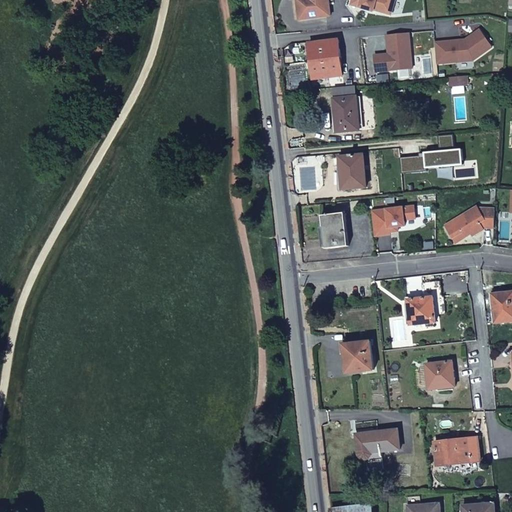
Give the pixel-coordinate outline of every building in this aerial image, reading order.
[(330,16),(328,0),(306,0),(306,3),(297,4),(299,20),(330,16)] [(391,16),(395,0),(355,0),(356,1),(353,0),(352,0),(351,6),(373,13),(374,11),(391,16)] [(437,65),(473,62),(492,48),(480,31),(466,41),(459,41),(460,44),(456,45),(453,42),(435,43),(437,65)] [(410,34),(387,35),(389,55),(375,56),(376,72),(413,69),(410,34)] [(309,44),(313,81),(343,77),(338,41),(309,44)] [(377,76),(377,83),(389,82),(388,75),(377,76)] [(466,83),(466,76),(449,77),(450,84),(466,83)] [(356,97),(355,87),(335,88),(336,99),(356,97)] [(336,99),(334,99),(337,133),(360,131),(358,97),(356,97),(336,99)] [(454,136),(439,137),(440,153),(425,154),(426,158),(420,158),(420,157),(400,159),(402,174),(426,172),(426,169),(437,168),(438,178),(454,177),(453,167),(464,166),(462,151),(455,151),(454,136)] [(367,188),(364,155),(339,158),(343,190),(367,188)] [(416,219),(415,207),(372,212),(375,237),(391,235),(391,233),(390,228),(398,227),(406,226),(405,220),(416,219)] [(495,229),(496,210),(479,209),(478,207),(447,225),(454,237),(465,231),(468,236),(473,233),(474,236),(483,230),(483,228),(495,229)] [(349,247),(345,214),(322,217),(326,250),(349,247)] [(465,231),(454,237),(457,243),(468,236),(465,231)] [(511,322),(511,292),(492,295),(495,325),(511,322)] [(436,323),(434,298),(408,300),(411,326),(436,323)] [(374,371),(372,342),(344,345),(347,374),(374,371)] [(456,388),(453,362),(426,365),(429,391),(456,388)] [(399,430),(357,435),(360,456),(362,460),(368,460),(373,454),(401,451),(399,430)] [(438,467),(482,462),(479,439),(435,443),(438,467)]
